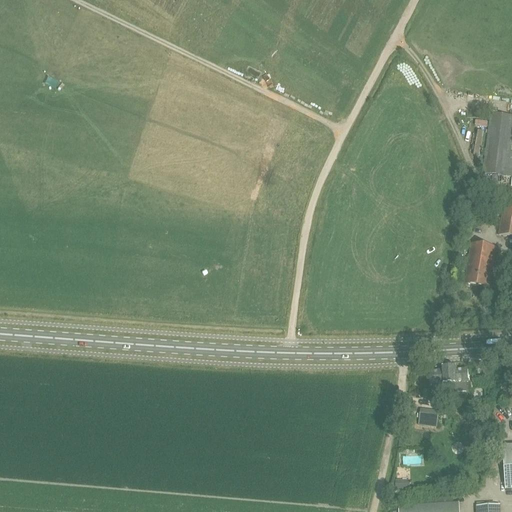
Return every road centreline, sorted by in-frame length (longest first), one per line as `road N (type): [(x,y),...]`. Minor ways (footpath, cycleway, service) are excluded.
road 1 (tertiary): [(511,345),(290,353),(0,334)]
road 2 (track): [(414,0),(307,216),(290,353)]
road 3 (track): [(344,132),(73,0)]
road 4 (track): [(404,352),(403,393),(372,511)]
